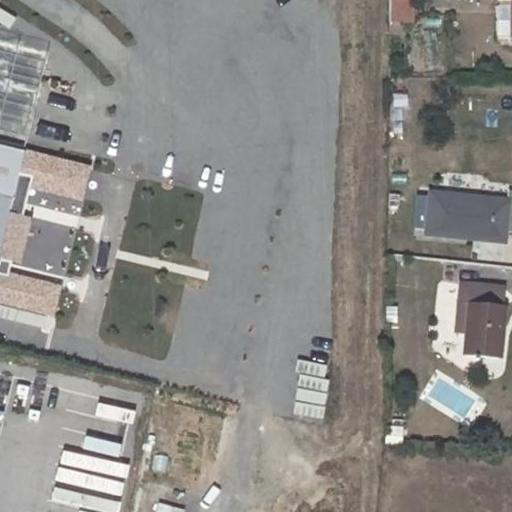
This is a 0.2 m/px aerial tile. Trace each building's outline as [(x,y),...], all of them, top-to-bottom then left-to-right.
[(72,133),(75,121),(35,111),(32,123),(72,133)] [(0,126),(0,137),(22,143),(24,132),(0,126)] [(511,192),(510,192),(509,201),(431,193),(427,233),(504,241),(505,230),(511,230),(511,192)] [(471,310),(469,327),(467,355),(499,358),(504,306),(502,305),(503,289),(462,284),(459,309),(471,310)] [(459,309),(457,309),(455,326),(469,327),(471,310),(459,309)]
